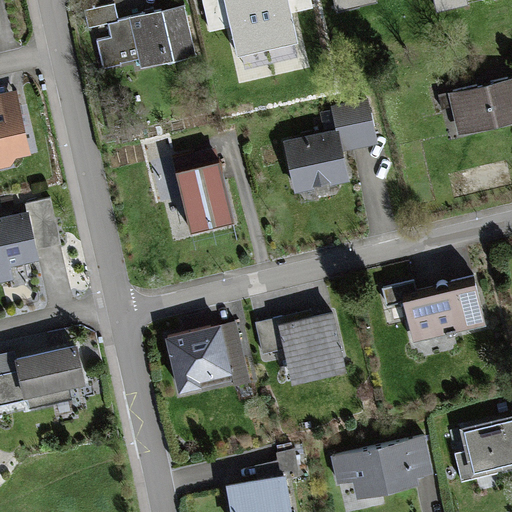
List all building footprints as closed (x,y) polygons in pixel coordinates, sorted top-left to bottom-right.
[(287,0),(222,0),(237,61),(299,47),(287,0)] [(441,0),(444,10),(476,3),(475,0),(441,0)] [(100,30),(108,67),(142,60),(145,70),(206,56),(194,2),(122,18),(118,1),(87,8),(92,32),(100,30)] [(511,75),(448,93),(459,132),(511,118),(511,75)] [(25,89),(0,95),(0,165),(41,155),(25,89)] [(336,105),(341,128),(291,139),(302,189),(358,177),(351,147),(381,140),(371,97),(336,105)] [(230,160),(186,170),(201,231),(244,220),(230,160)] [(37,211),(0,217),(0,279),(21,276),(19,265),(46,260),(37,211)] [(407,291),(420,342),(498,322),(485,271),(407,291)] [(342,309),(287,323),(302,383),(357,368),(342,309)] [(240,319),(173,334),(186,390),(253,375),(240,319)] [(97,393),(85,342),(24,356),(22,347),(0,351),(0,402),(33,395),(36,407),(97,393)] [(511,419),(473,427),(478,446),(461,450),(467,479),(504,471),(502,465),(511,462),(511,419)] [(429,432),(330,454),(336,482),(359,477),(362,493),(439,476),(429,432)] [(302,511),(295,472),(235,484),(240,511),(302,511)]
